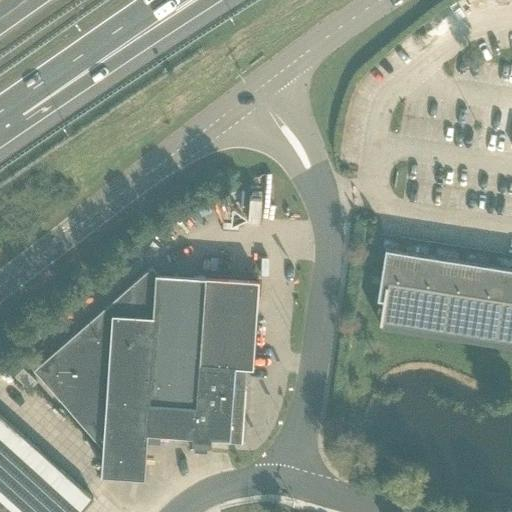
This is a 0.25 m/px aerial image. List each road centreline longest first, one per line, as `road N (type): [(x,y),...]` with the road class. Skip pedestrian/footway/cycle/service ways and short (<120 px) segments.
road 1 (tertiary): [(292,483),(328,257),(313,181)]
road 2 (secondary): [(0,285),(239,103)]
road 3 (motorway): [(9,106),(201,0)]
road 4 (motorway): [(9,106),(165,0)]
road 5 (secondary): [(269,81),(379,0)]
road 6 (tertiary): [(179,511),(236,483),(292,483)]
